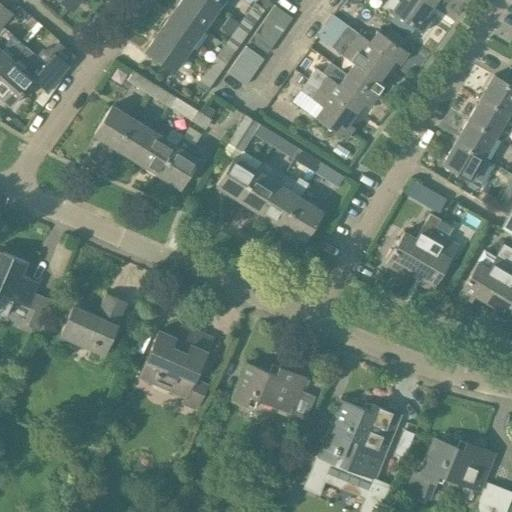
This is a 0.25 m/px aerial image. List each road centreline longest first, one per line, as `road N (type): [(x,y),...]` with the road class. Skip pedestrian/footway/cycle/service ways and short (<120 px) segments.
road 1 (residential): [(309,317),(499,0)]
road 2 (residential): [(309,317),(13,197)]
road 3 (residential): [(13,197),(38,145),(141,0)]
road 4 (residential): [(511,392),(455,378),(309,317)]
